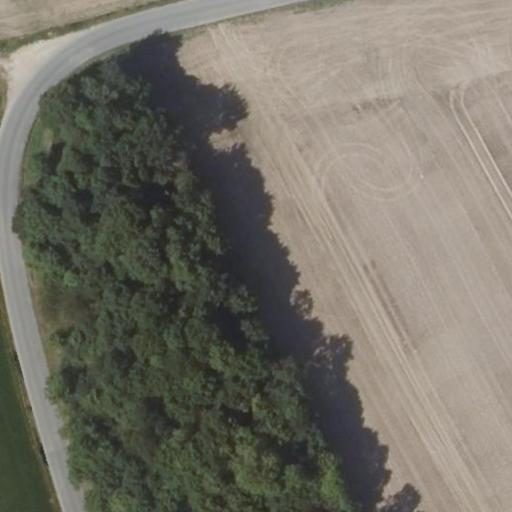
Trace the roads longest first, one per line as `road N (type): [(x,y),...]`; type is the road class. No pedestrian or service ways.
road 1 (unclassified): [(0,136),(26,87),(86,41),(247,0)]
road 2 (unclassified): [(63,511),(15,351),(0,259)]
